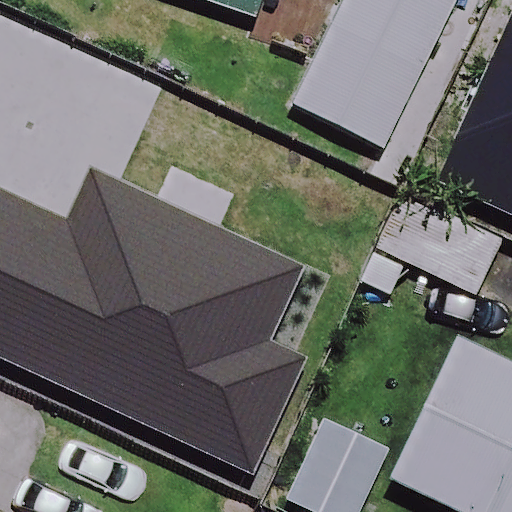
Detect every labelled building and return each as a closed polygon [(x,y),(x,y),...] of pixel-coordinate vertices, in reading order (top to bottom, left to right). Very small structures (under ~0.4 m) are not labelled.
[(187,0),(255,26),(264,0),(187,0)] [(444,0),(343,0),(294,111),(378,148),(444,0)] [(128,96),(15,45),(0,78),(0,133),(93,175),(128,96)] [(501,244),(403,198),(362,287),(391,300),(407,266),(475,298),(501,244)] [(511,511),(511,370),(458,345),(390,484),(448,511),(511,511)]
